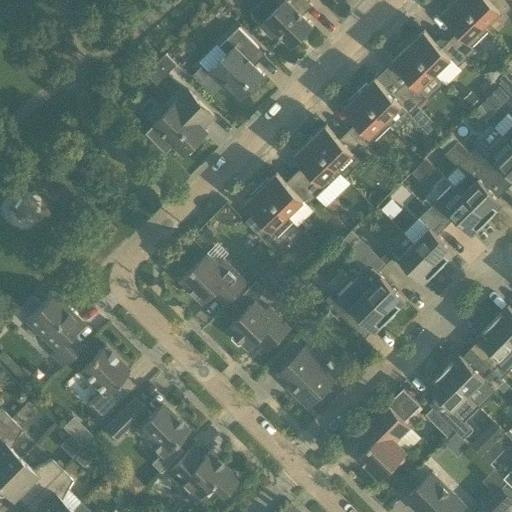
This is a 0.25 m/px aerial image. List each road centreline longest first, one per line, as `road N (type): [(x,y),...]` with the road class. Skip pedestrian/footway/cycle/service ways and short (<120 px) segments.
road 1 (residential): [(372,0),(116,253),(125,298),(292,470)]
road 2 (residential): [(292,470),(309,440),(511,236)]
